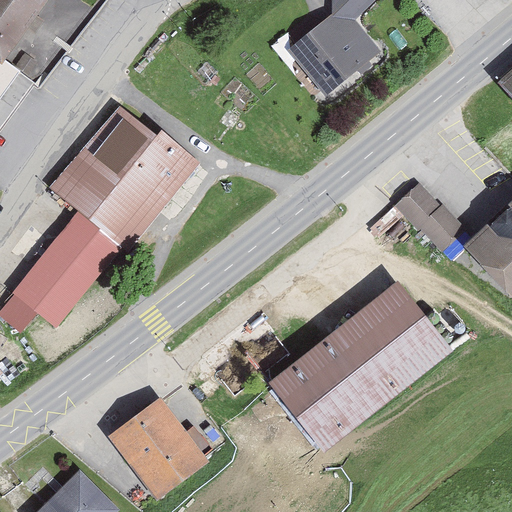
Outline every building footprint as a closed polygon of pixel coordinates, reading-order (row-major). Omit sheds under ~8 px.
[(0,0),(0,63),(12,72),(65,0),(0,0)] [(354,25),(380,0),(332,0),(311,24),(321,35),(347,15),(354,25)] [(347,15),(321,35),(311,24),(309,21),(270,55),(310,102),(321,93),(328,102),(382,60),(354,25),(347,15)] [(0,109),(21,78),(12,72),(0,63),(0,109)] [(122,112),(54,194),(129,255),(196,173),(122,112)] [(439,213),(418,187),(395,205),(418,233),(422,230),(439,255),(461,239),(442,212),(439,213)] [(511,296),(511,213),(471,252),(511,296)] [(58,331),(123,251),(77,214),(12,294),(58,331)] [(326,455),(457,355),(404,287),(274,388),(326,455)] [(113,442),(159,503),(210,466),(164,404),(113,442)] [(118,511),(81,475),(44,511),(118,511)]
